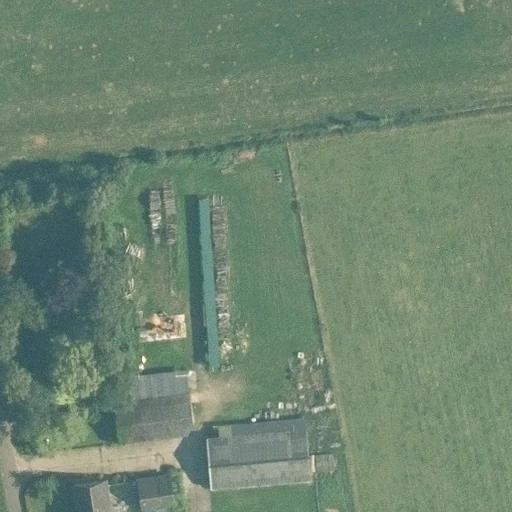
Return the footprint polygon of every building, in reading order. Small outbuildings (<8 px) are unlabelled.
[(166,336),(200,336),(200,321),(166,321),(166,336)] [(130,400),(117,402),(114,402),(119,442),(186,434),(194,422),(190,394),(187,369),(127,376),(130,400)] [(223,435),(208,436),(212,488),(312,480),(311,470),(334,468),(332,452),(310,455),(308,428),(306,428),(305,418),(222,425),(223,435)] [(136,477),(141,509),(142,508),(166,505),(174,503),(169,472),(136,477)] [(110,511),(105,479),(73,484),(77,511),(110,511)]
